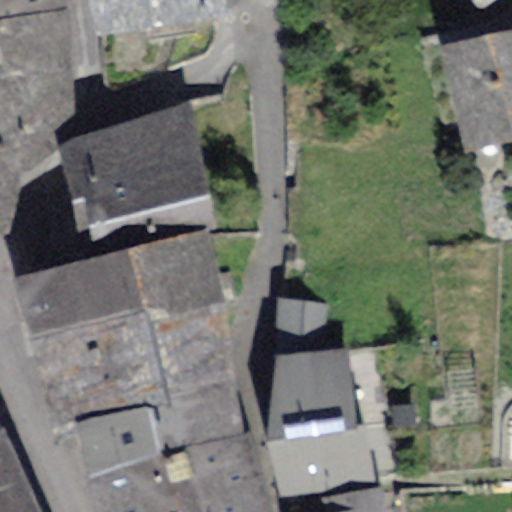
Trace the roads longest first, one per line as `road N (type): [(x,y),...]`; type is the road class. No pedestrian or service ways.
road 1 (residential): [(263,26),(205,75),(72,122),(19,231),(0,244)]
road 2 (residential): [(59,511),(0,364)]
